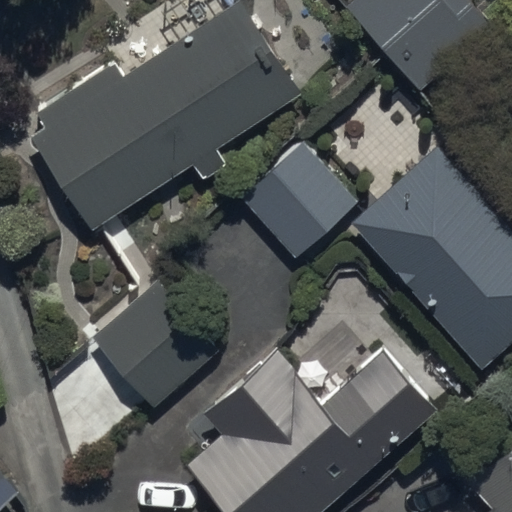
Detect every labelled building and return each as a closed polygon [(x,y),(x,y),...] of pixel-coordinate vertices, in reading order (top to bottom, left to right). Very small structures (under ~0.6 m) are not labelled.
[(230,162),(220,146),(302,92),(240,0),(233,0),(124,73),(113,56),(34,109),(46,125),(31,135),(94,230),(193,164),(204,179),(230,162)] [(350,0),(345,6),(426,87),(492,22),(470,0),(350,0)] [(306,136),(240,193),(294,257),(360,200),(306,136)] [(511,225),(438,143),(351,220),(479,365),(511,335),(511,225)] [(159,278),(92,336),(152,407),(220,350),(159,278)] [(230,511),(320,511),(441,406),(385,343),(326,395),(281,344),(207,410),(224,430),(187,462),(230,511)] [(511,511),(511,440),(469,479),(493,506),(486,511),(511,511)] [(0,508),(22,490),(0,462),(0,508)] [(207,511),(198,501),(184,511),(207,511)]
